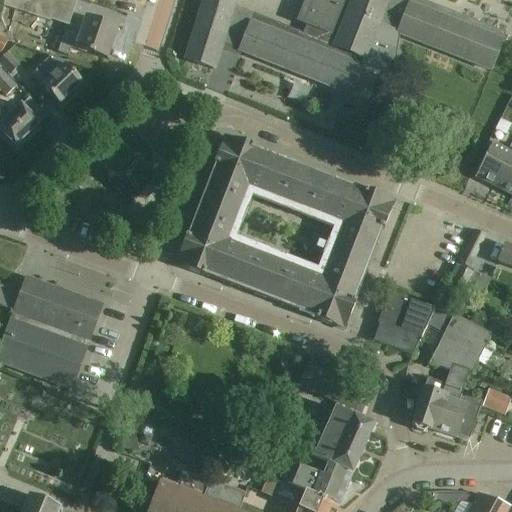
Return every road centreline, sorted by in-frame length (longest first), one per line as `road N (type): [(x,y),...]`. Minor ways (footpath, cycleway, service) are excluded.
road 1 (residential): [(511,231),(223,115),(163,285)]
road 2 (residential): [(163,285),(366,359),(380,372),(409,479)]
road 3 (residential): [(0,204),(140,76),(165,0)]
road 4 (residential): [(75,511),(163,285)]
road 5 (residential): [(163,285),(0,223)]
